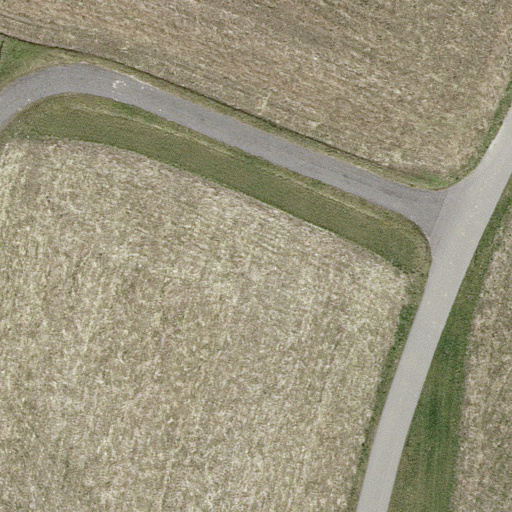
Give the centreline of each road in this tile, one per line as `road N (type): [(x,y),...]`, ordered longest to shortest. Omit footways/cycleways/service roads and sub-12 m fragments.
road 1 (track): [(0,112),(46,81),(113,78),(464,220)]
road 2 (track): [(511,134),(464,220),(378,459),(370,511)]
